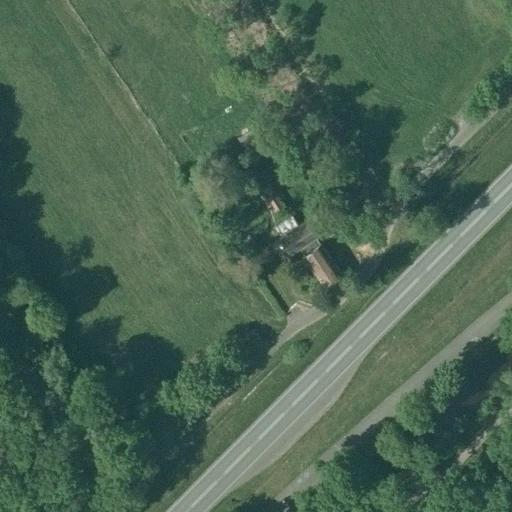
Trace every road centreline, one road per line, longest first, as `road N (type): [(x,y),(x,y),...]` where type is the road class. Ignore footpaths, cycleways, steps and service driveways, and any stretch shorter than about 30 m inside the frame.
road 1 (trunk): [(184,511),(511,183)]
road 2 (unclassified): [(278,339),(370,265),(398,200),(511,85)]
road 3 (unclassified): [(271,511),(511,300)]
road 4 (track): [(395,511),(511,409)]
